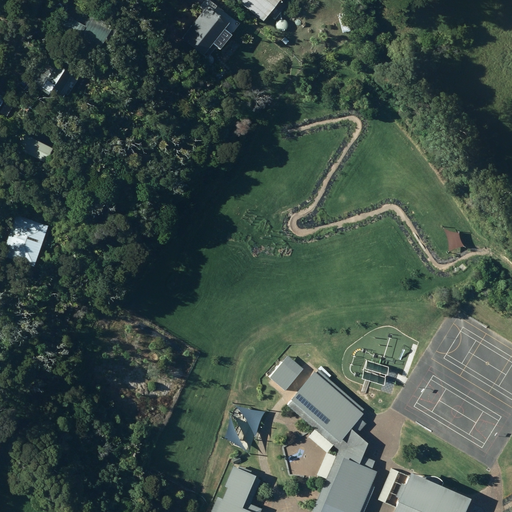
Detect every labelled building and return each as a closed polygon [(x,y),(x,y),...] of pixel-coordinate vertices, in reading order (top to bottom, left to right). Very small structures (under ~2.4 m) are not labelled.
[(236,0),(236,1),(261,22),(278,0),(236,0)] [(218,50),(229,36),(221,30),(226,23),(205,6),(179,40),(200,56),(210,44),(218,50)] [(77,38),(95,49),(109,27),(89,14),(81,27),(64,15),(55,29),(75,41),(77,38)] [(347,17),(338,19),(342,38),(350,36),(347,17)] [(53,66),(38,87),(41,89),(40,92),(52,101),(69,77),(53,66)] [(16,149),(48,165),(54,151),(23,136),(16,149)] [(32,267),(46,226),(14,216),(1,257),(32,267)] [(283,391),(302,369),(287,356),(268,379),(283,391)] [(332,446),(337,451),(335,457),(326,453),(317,475),(326,478),(311,511),(362,511),(373,487),(369,486),(375,472),(370,470),(374,462),(361,457),(366,444),(356,435),(365,424),(358,418),(361,414),(360,413),(363,410),(318,370),(315,374),(313,372),(289,400),(291,401),(286,406),(313,429),(306,437),(325,453),(332,446)] [(231,467),(223,487),(226,488),(221,500),(215,498),(209,511),(259,511),(260,509),(249,504),(259,481),(253,479),(254,477),(249,474),(250,471),(238,467),(237,469),(231,467)] [(511,469),(503,470),(503,482),(511,482),(511,469)] [(462,511),(468,500),(407,474),(395,502),(398,503),(393,511),(462,511)]
